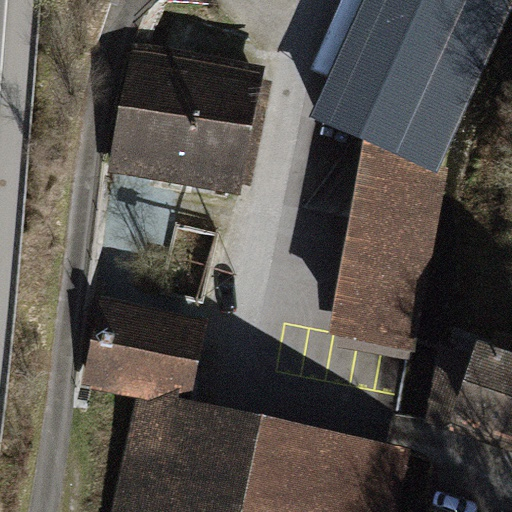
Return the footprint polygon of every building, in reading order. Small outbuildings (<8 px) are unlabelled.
[(419,352),(448,181),(511,43),(511,0),(376,0),(319,124),(364,145),(331,337),(339,338),(338,349),(407,361),(409,351),(419,352)] [(178,187),(202,56),(132,43),(108,174),(178,187)] [(202,56),(178,187),(242,199),(244,186),(254,188),(273,83),(263,82),(266,67),(202,56)] [(211,321),(103,297),(84,380),(143,394),(192,405),(211,321)] [(511,355),(481,345),(451,432),(511,452),(511,355)] [(391,511),(405,452),(192,405),(143,394),(115,511),(391,511)]
